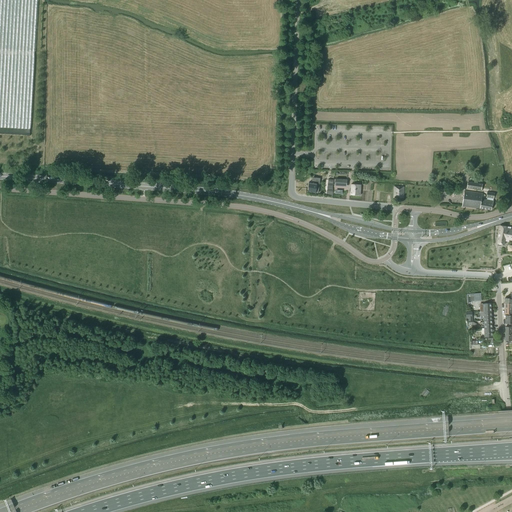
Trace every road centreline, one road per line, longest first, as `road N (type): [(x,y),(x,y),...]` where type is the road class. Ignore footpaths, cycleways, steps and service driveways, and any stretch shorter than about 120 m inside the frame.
road 1 (motorway): [(511,424),(242,448),(145,468),(12,511)]
road 2 (motorway): [(87,511),(281,467),(511,448)]
road 3 (unclassified): [(412,272),(385,258),(364,259),(331,236),(262,210),(0,189)]
road 4 (secondary): [(413,235),(234,194),(0,176)]
road 5 (track): [(504,383),(413,404),(316,412),(264,402),(173,419)]
road 6 (unclassified): [(414,209),(292,196),(297,0)]
road 7 (track): [(305,407),(301,390),(288,382),(90,341),(66,326)]
road 8 (tertiary): [(511,433),(495,280),(412,272)]
